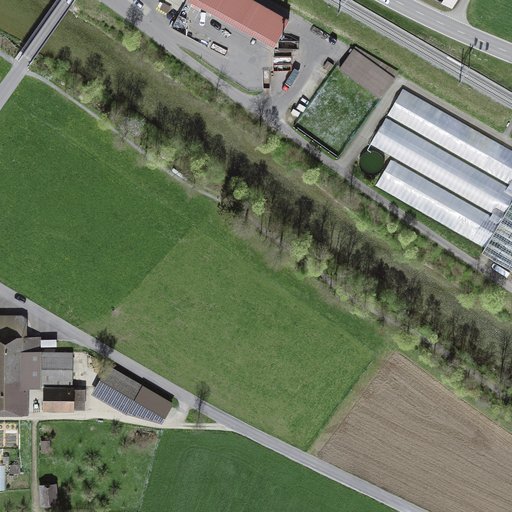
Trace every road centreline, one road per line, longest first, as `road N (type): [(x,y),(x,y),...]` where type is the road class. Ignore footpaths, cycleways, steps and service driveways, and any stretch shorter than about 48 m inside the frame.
road 1 (unclassified): [(0,290),(234,427),(415,511)]
road 2 (track): [(234,427),(0,416)]
road 3 (secondary): [(390,0),(511,53)]
